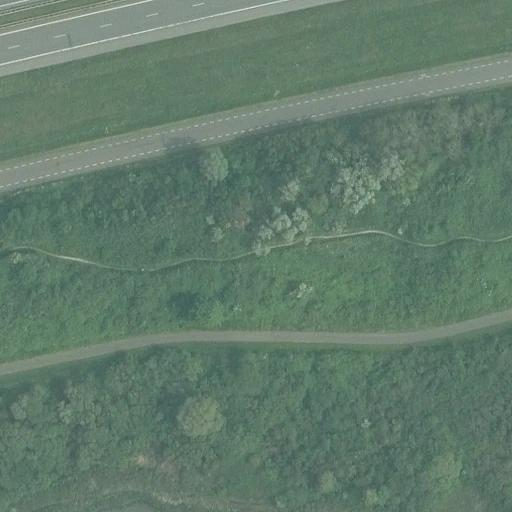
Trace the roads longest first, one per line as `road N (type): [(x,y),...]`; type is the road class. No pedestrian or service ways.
road 1 (unclassified): [(0,180),(511,70)]
road 2 (trunk): [(0,52),(230,0)]
